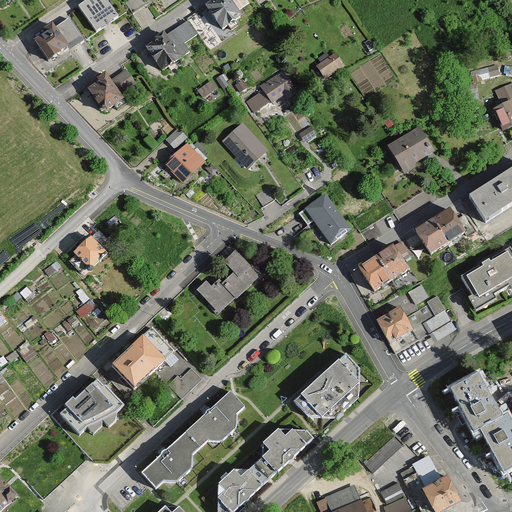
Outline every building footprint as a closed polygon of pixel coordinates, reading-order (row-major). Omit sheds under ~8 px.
[(118,21),(103,0),(94,0),(79,11),(97,36),(118,21)] [(212,49),(245,28),(227,0),(219,0),(192,18),(212,49)] [(77,47),(59,22),(30,43),(48,68),(77,47)] [(167,35),(143,52),(161,79),(185,63),(167,35)] [(336,56),(316,70),(325,82),(344,69),(336,56)] [(284,72),(260,89),(262,93),(247,103),(255,115),(269,105),(275,113),(300,96),(284,72)] [(110,84),(105,78),(77,99),(102,131),(129,109),(122,100),(135,90),(123,74),(110,84)] [(217,92),(210,83),(198,93),(205,102),(217,92)] [(511,104),(495,114),(508,136),(511,134),(511,104)] [(243,127),(224,145),(249,172),(269,154),(243,127)] [(310,129),(300,137),(305,145),(316,137),(310,129)] [(187,141),(178,131),(166,143),(175,152),(187,141)] [(420,132),(389,151),(407,179),(438,160),(420,132)] [(209,164),(191,146),(166,170),(184,188),(209,164)] [(489,226),(511,210),(511,173),(472,200),(489,226)] [(325,196),(304,211),(331,247),(351,232),(325,196)] [(468,237),(452,212),(434,223),(450,249),(468,237)] [(450,249),(434,223),(417,234),(433,259),(450,249)] [(88,236),(69,254),(86,273),(106,256),(88,236)] [(414,278),(396,247),(378,257),(398,289),(414,278)] [(479,270),(462,280),(473,299),(469,302),(476,314),(496,302),(494,298),(510,289),(511,292),(511,253),(510,251),(492,261),(494,264),(491,266),(489,263),(482,267),(484,271),(481,273),(479,270)] [(259,276),(235,252),(224,263),(230,269),(211,288),(205,282),(195,292),(218,315),(259,276)] [(398,289),(378,257),(359,269),(379,301),(398,289)] [(422,286),(409,293),(416,306),(429,298),(422,286)] [(438,297),(427,303),(429,306),(435,317),(444,313),(446,312),(440,301),(438,297)] [(429,306),(405,319),(418,341),(429,335),(424,325),(436,318),(435,317),(429,306)] [(405,319),(400,310),(377,323),(395,354),(418,341),(405,319)] [(455,332),(444,313),(435,317),(436,318),(424,325),(429,335),(434,344),(455,332)] [(175,365),(154,341),(120,371),(141,394),(175,365)] [(345,356),(294,406),(307,420),(336,420),(358,399),(359,372),(345,356)] [(481,433),(505,420),(480,375),(451,391),(476,436),(481,433)] [(129,410),(100,384),(66,419),(86,439),(129,410)] [(236,416),(244,408),(230,392),(186,433),(200,448),(206,442),(221,442),(235,429),(236,416)] [(511,475),(511,420),(510,417),(505,420),(481,433),(506,479),(511,475)] [(265,459),(256,467),(269,483),(291,463),(311,445),(296,430),(290,437),(275,436),(265,445),(265,459)] [(188,459),(200,448),(186,433),(143,473),(156,487),(163,481),(177,481),(188,472),(188,459)] [(431,459),(401,475),(419,511),(433,511),(421,489),(441,479),(431,459)] [(220,499),(212,507),(216,511),(237,511),(247,504),(269,483),(256,467),(249,473),(235,472),(220,486),(220,499)] [(443,511),(462,503),(448,476),(441,479),(421,489),(433,511),(443,511)] [(0,511),(5,511),(20,500),(0,477),(0,511)] [(411,511),(405,498),(383,508),(385,511),(411,511)]
